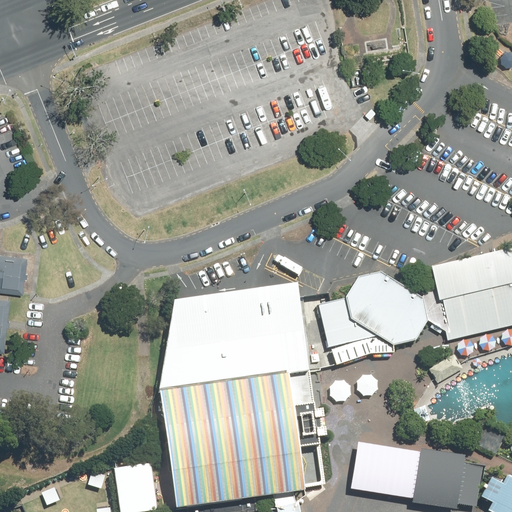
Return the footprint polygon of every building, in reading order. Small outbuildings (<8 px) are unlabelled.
[(511,247),(494,252),(431,267),(435,282),(422,297),(427,322),(446,332),(448,340),(511,326),(511,247)] [(0,359),(3,360),(9,304),(0,303),(0,291),(24,294),(28,259),(0,255),(0,359)] [(319,305),(328,347),(331,347),(336,365),(393,347),(416,341),(427,322),(422,297),(394,281),(380,272),(358,277),(355,283),(346,298),(331,302),(319,305)] [(175,297),(160,388),(176,509),(274,495),(324,485),(319,431),(310,370),(299,298),(297,282),(175,297)] [(454,354),(429,368),(437,383),(463,369),(454,354)] [(423,452),(360,443),(353,489),(416,499),(423,452)] [(423,449),(423,452),(416,499),(415,504),(458,511),(459,505),(465,464),(467,456),(423,449)] [(154,482),(151,463),(115,468),(120,511),(140,511),(158,510),(156,494),(154,482)] [(465,464),(459,505),(479,508),(480,496),(483,473),(483,467),(465,464)] [(487,510),(491,511),(511,511),(511,477),(506,475),(503,482),(491,477),(480,496),(492,502),(487,510)] [(324,485),(274,495),(277,511),(302,511),(301,508),(327,489),(324,485)]
